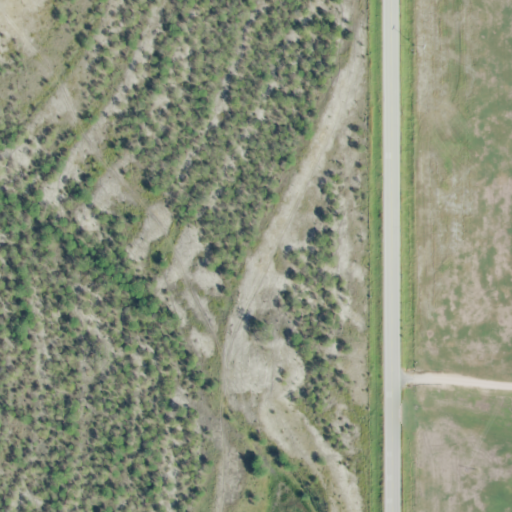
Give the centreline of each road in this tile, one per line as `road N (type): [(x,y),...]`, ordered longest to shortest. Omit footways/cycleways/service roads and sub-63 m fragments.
road 1 (tertiary): [(392,511),(390,0)]
road 2 (residential): [(511,384),(391,375)]
